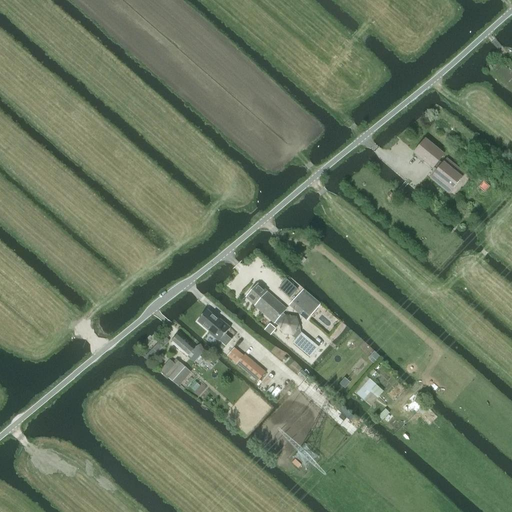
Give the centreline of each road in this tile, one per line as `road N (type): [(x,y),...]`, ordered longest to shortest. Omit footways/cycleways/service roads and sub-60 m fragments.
road 1 (unclassified): [(0,437),(511,12)]
road 2 (track): [(226,195),(86,320),(104,350)]
